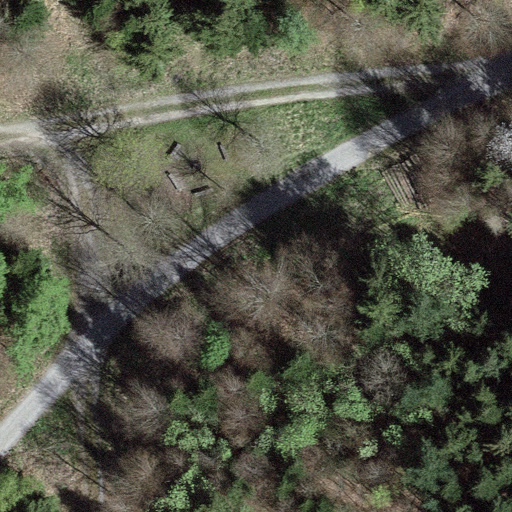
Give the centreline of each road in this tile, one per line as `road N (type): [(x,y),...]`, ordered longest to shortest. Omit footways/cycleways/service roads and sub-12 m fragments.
road 1 (track): [(504,70),(243,221),(162,278),(95,334),(0,448)]
road 2 (track): [(504,70),(299,88),(0,136)]
road 3 (track): [(62,125),(95,334),(100,511)]
